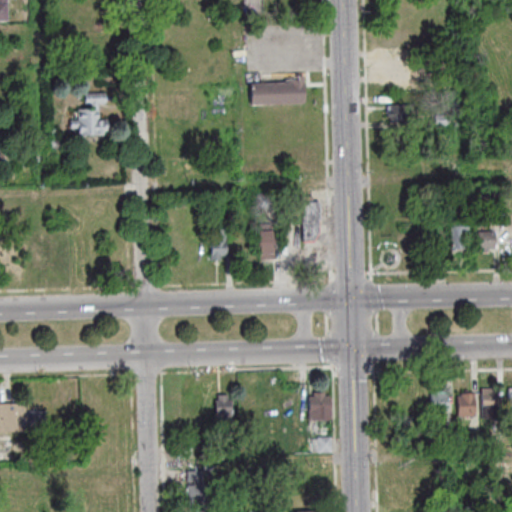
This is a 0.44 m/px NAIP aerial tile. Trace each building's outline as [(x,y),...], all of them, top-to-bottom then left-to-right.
[(0,20),(0,0),(8,0),(9,20),(0,20)] [(391,75),(390,60),(412,59),(412,75),(391,75)] [(437,78),(437,69),(450,69),(451,78),(437,78)] [(251,104),(306,102),(305,75),(298,75),(299,79),(289,79),(289,81),(257,83),(251,88),(251,104)] [(81,135),(81,127),(72,127),(72,120),(80,120),(80,110),(92,109),(92,103),(87,103),(86,94),(107,93),(107,102),(99,103),(100,120),(109,120),(109,130),(105,130),(105,134),(81,135)] [(412,122),(392,122),(391,105),(412,105),(412,122)] [(450,116),(450,126),(436,126),(436,116),(450,116)] [(57,137),(48,137),(48,129),(57,129),(57,137)] [(52,149),(52,139),(65,139),(66,149),(52,149)] [(23,154),(23,141),(33,140),(33,154),(23,154)] [(472,203),(460,203),(460,189),(472,189),(472,203)] [(303,242),(314,241),(320,231),(319,220),(322,220),(321,201),(302,202),(303,242)] [(451,249),(451,220),(469,219),(469,233),(466,233),(466,249),(451,249)] [(275,258),(274,226),(257,227),(258,258),(275,258)] [(226,228),(211,228),(211,259),(221,259),(221,256),(226,256),(226,228)] [(480,248),(479,232),(495,232),(495,248),(480,248)] [(482,418),(498,418),(498,388),(482,388),(482,418)] [(310,396),(315,396),(315,393),(325,392),(325,396),(331,396),(332,419),(311,419),(310,396)] [(431,411),(449,411),(449,392),(431,392),(431,411)] [(458,418),(477,417),(476,393),(461,393),(461,396),(457,396),(458,418)] [(216,416),(216,400),(219,400),(219,395),(228,395),(228,400),(231,400),(232,416),(216,416)] [(48,430),(0,431),(0,398),(2,398),(2,403),(27,403),(27,412),(47,411),(48,430)] [(314,453),(314,439),(319,439),(319,438),(332,437),(333,452),(314,453)] [(192,510),(191,500),(189,500),(189,485),(195,485),(195,481),(188,481),(188,471),(203,471),(203,485),(208,485),(209,510),(192,510)]
